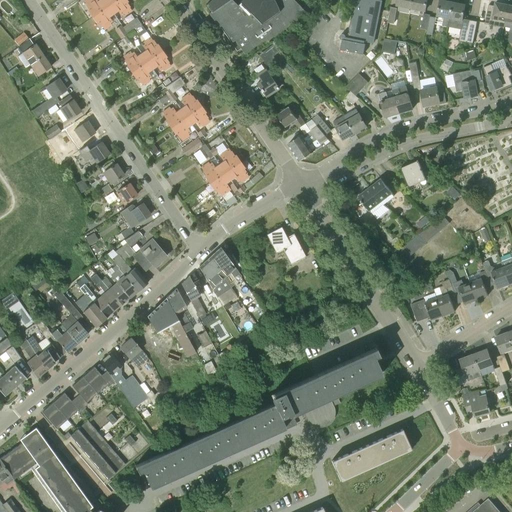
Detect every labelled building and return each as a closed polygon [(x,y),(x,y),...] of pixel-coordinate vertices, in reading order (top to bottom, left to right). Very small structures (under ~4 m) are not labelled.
[(108,6),(103,0),(85,0),(84,1),(87,5),(86,5),(90,9),(89,10),(93,17),(108,6)] [(126,0),(116,0),(108,6),(113,14),(118,11),(121,15),(123,14),(124,15),(131,11),(129,7),(130,7),(126,2),(128,2),(126,0)] [(249,47),(250,47),(258,41),(259,42),(265,38),(268,40),(307,14),(293,0),(211,0),(206,5),(211,12),(209,14),(218,27),(219,26),(237,51),(241,48),(244,53),(250,49),(249,47)] [(340,36),(340,37),(340,38),(341,39),(342,40),(340,50),(363,54),(365,44),(364,44),(364,41),(373,43),(382,1),(376,0),(355,0),(355,3),(358,3),(357,9),(354,8),(348,38),(346,37),(346,36),(345,36),(345,35),(344,34),(343,34),(342,34),(341,35),(340,36)] [(410,12),(419,14),(420,10),(425,11),(427,0),(412,0),(411,8),(410,12)] [(448,24),(453,2),(440,0),(439,0),(437,16),(442,17),(441,23),(448,24)] [(465,39),(468,20),(463,19),(466,5),(453,2),(448,24),(461,27),(459,38),(465,39)] [(504,26),(505,21),(509,5),(496,2),(495,6),(489,5),(485,22),(504,26)] [(109,17),(113,14),(108,6),(93,17),(97,23),(99,22),(102,27),(102,26),(105,30),(111,25),(110,23),(112,22),(109,17)] [(397,8),(391,7),(388,22),(394,24),(397,8)] [(430,16),(427,29),(426,34),(432,35),(435,17),(430,16)] [(127,33),(141,24),(136,18),(123,27),(127,33)] [(468,20),(465,39),(474,41),(477,22),(468,20)] [(141,24),(127,33),(129,37),(130,37),(136,34),(137,35),(145,29),(141,24)] [(127,33),(123,27),(122,26),(116,30),(117,32),(122,37),(123,36),(127,33)] [(23,33),(14,40),(19,47),(28,39),(23,33)] [(141,54),(147,61),(162,51),(157,44),(156,45),(153,41),(152,41),(150,38),(143,42),(145,44),(143,46),(146,50),(141,54)] [(397,41),(385,38),(382,52),(395,54),(397,41)] [(26,67),(30,64),(43,55),(35,44),(18,56),(26,67)] [(267,48),(273,56),(279,52),(273,44),(267,48)] [(454,48),(457,53),(463,50),(460,45),(454,48)] [(475,54),(474,49),(464,51),(466,60),(471,59),(470,55),(475,54)] [(147,61),(152,69),(156,67),(159,71),(161,70),(163,71),(164,71),(170,66),(168,62),(165,58),(166,57),(162,51),(147,61)] [(376,55),(371,51),(366,56),(371,60),(376,55)] [(147,61),(141,54),(136,57),(133,52),(131,54),(130,52),(123,56),(126,60),(125,60),(128,64),(127,65),(132,72),(147,61)] [(43,55),(30,64),(38,75),(51,67),(43,55)] [(454,63),(447,59),(444,64),(451,67),(454,63)] [(152,69),(147,61),(132,72),(136,78),(137,78),(141,82),(144,85),(150,80),(149,79),(151,77),(152,79),(157,76),(152,69)] [(421,87),(417,62),(411,63),(415,88),(421,87)] [(491,64),(483,68),(493,90),(502,86),(503,88),(511,84),(509,76),(511,75),(508,68),(495,74),(491,64)] [(474,80),(460,83),(462,90),(463,90),(465,98),(478,96),(477,90),(485,88),(483,80),(481,80),(479,70),(472,72),(474,80)] [(261,81),(256,84),(265,97),(278,88),(269,75),(269,76),(265,71),(257,76),(261,81)] [(350,90),(355,96),(364,87),(355,77),(346,87),(350,90)] [(60,101),(57,96),(66,90),(58,78),(46,87),(52,97),(33,110),(37,117),(60,101)] [(181,78),(165,88),(167,90),(174,101),(176,100),(175,98),(171,93),(185,83),(181,78)] [(395,97),(399,113),(413,109),(409,93),(408,94),(406,86),(399,88),(401,96),(395,97)] [(437,88),(421,91),(424,106),(446,102),(444,91),(438,92),(437,88)] [(174,101),(167,90),(165,92),(167,94),(159,100),(162,105),(170,99),(172,102),(174,101)] [(355,96),(350,90),(344,95),(352,103),(357,99),(355,96)] [(399,113),(395,97),(388,99),(386,92),(379,94),(381,101),(385,117),(399,113)] [(189,93),(182,98),(183,99),(181,101),(179,99),(175,102),(179,108),(186,117),(201,106),(196,100),(195,101),(192,96),(191,97),(189,93)] [(73,100),(60,108),(68,120),(80,111),(73,100)] [(201,106),(186,117),(191,125),(196,121),(199,126),(201,125),(202,126),(209,122),(206,118),(207,118),(204,113),(205,113),(201,106)] [(186,117),(179,108),(176,111),(172,107),(171,108),(170,107),(163,112),(165,115),(164,116),(167,120),(166,121),(171,127),(186,117)] [(299,128),(301,127),(306,124),(299,114),(296,116),(289,107),(278,115),(286,127),(294,121),(299,128)] [(345,115),(355,133),(367,127),(359,114),(356,109),(345,115)] [(312,120),(325,136),(331,131),(321,118),(318,115),(312,120)] [(355,133),(345,115),(334,121),(337,127),(344,140),(355,133)] [(182,141),(190,137),(188,135),(190,133),(187,129),(192,125),(191,125),(186,117),(171,127),(175,134),(176,133),(179,138),(180,137),(182,141)] [(306,124),(301,127),(305,134),(307,133),(315,145),(311,148),(302,135),(288,145),(300,161),(323,146),(322,145),(329,140),(325,136),(312,120),(306,124)] [(87,121),(75,130),(82,141),(95,133),(87,121)] [(61,132),(56,125),(45,132),(49,140),(61,132)] [(197,133),(199,135),(200,137),(206,133),(203,128),(197,133)] [(198,137),(183,148),(188,154),(203,144),(198,137)] [(152,142),(146,147),(156,161),(162,156),(152,142)] [(101,143),(90,150),(87,145),(79,151),(86,162),(93,157),(97,163),(109,154),(101,143)] [(210,159),(212,157),(214,156),(210,150),(205,143),(201,146),(210,159)] [(221,156),(219,154),(215,157),(215,158),(225,172),(240,162),(235,155),(234,156),(231,151),(230,152),(228,149),(221,153),(223,155),(221,156)] [(210,182),(225,172),(215,158),(208,163),(202,167),(204,170),(203,171),(206,175),(205,176),(210,182)] [(240,162),(225,172),(230,180),(233,183),(234,185),(239,181),(241,180),(242,182),(248,177),(246,174),(247,173),(244,169),(245,168),(240,162)] [(420,163),(402,170),(410,188),(427,181),(420,163)] [(116,164),(103,172),(111,184),(123,175),(116,164)] [(230,180),(225,172),(210,182),(214,189),(215,188),(218,193),(219,192),(221,196),(228,191),(226,189),(228,188),(225,183),(230,180)] [(254,184),(251,181),(244,184),(249,189),(254,184)] [(371,189),(381,203),(393,194),(383,181),(371,189)] [(129,184),(117,192),(124,203),(137,195),(129,184)] [(111,189),(108,185),(99,191),(102,196),(111,189)] [(381,203),(371,189),(367,193),(365,190),(359,195),(370,211),(381,203)] [(455,199),(459,194),(454,189),(449,194),(455,199)] [(223,195),(226,200),(225,201),(229,206),(237,201),(234,195),(233,196),(229,190),(228,191),(223,195)] [(128,209),(122,213),(130,224),(136,220),(138,223),(150,215),(142,203),(130,212),(128,209)] [(418,235),(426,244),(450,223),(442,214),(418,235)] [(430,220),(426,215),(421,219),(425,224),(430,220)] [(134,232),(130,227),(121,233),(125,238),(134,232)] [(281,227),(267,235),(276,253),(283,249),(284,252),(285,252),(291,264),(305,256),(295,236),(288,240),(281,227)] [(125,240),(127,242),(130,246),(143,236),(138,231),(125,240)] [(93,233),(85,238),(90,247),(98,242),(93,233)] [(426,244),(418,235),(400,250),(407,260),(426,244)] [(167,256),(152,239),(133,256),(145,271),(148,269),(153,265),(155,267),(167,256)] [(130,246),(127,242),(116,252),(118,254),(112,259),(117,265),(120,268),(118,269),(138,291),(148,283),(135,267),(132,270),(125,261),(135,252),(130,246)] [(212,256),(225,277),(231,272),(237,280),(242,276),(221,247),(212,256)] [(511,257),(501,262),(503,267),(510,284),(511,283),(511,252),(511,253),(511,254),(511,257)] [(225,277),(212,256),(199,267),(212,289),(217,297),(226,291),(232,287),(225,277)] [(482,263),(485,271),(490,283),(495,281),(498,289),(510,284),(503,267),(492,271),(488,261),(482,263)] [(120,268),(117,265),(112,268),(115,271),(111,275),(117,282),(130,297),(138,291),(118,269),(120,268)] [(457,267),(448,270),(452,284),(462,281),(457,267)] [(470,283),(477,300),(488,295),(485,285),(490,283),(485,271),(480,273),(482,278),(470,283)] [(122,304),(103,282),(96,274),(91,278),(99,287),(101,286),(106,292),(102,296),(114,311),(122,304)] [(80,279),(85,284),(89,281),(84,276),(80,279)] [(189,276),(182,283),(200,317),(206,315),(197,297),(200,295),(189,276)] [(130,297),(117,282),(113,286),(107,279),(103,282),(122,304),(130,297)] [(456,298),(451,286),(449,279),(441,282),(443,286),(439,287),(443,296),(437,298),(443,315),(445,315),(445,316),(454,313),(454,312),(455,311),(451,300),(456,298)] [(465,304),(477,300),(470,283),(458,287),(457,284),(451,286),(456,298),(462,296),(465,304)] [(114,311),(102,296),(98,299),(85,284),(80,288),(85,295),(87,294),(106,317),(114,311)] [(177,288),(167,298),(186,333),(189,331),(193,329),(183,310),(187,308),(186,307),(177,288)] [(61,323),(62,324),(78,343),(88,334),(75,319),(81,314),(61,291),(56,295),(72,313),(61,323)] [(316,296),(320,302),(325,299),(322,293),(316,296)] [(87,294),(85,295),(76,302),(96,327),(107,318),(106,317),(87,294)] [(12,302),(8,296),(2,301),(6,306),(12,302)] [(174,331),(187,356),(196,352),(186,333),(167,298),(148,316),(157,333),(172,325),(174,331)] [(443,315),(437,298),(426,302),(425,300),(411,305),(418,322),(431,317),(432,320),(433,319),(434,320),(442,317),(442,316),(443,315)] [(78,343),(62,324),(51,334),(40,321),(36,324),(47,341),(53,336),(67,352),(78,343)] [(213,342),(206,330),(198,335),(204,347),(213,342)] [(511,349),(511,340),(509,332),(496,337),(502,353),(511,349)] [(27,340),(47,370),(56,362),(55,361),(60,358),(52,345),(47,349),(43,351),(33,336),(27,340)] [(134,363),(145,354),(132,338),(121,347),(134,363)] [(0,354),(5,351),(13,346),(8,339),(0,344),(0,354)] [(47,370),(27,340),(21,344),(31,359),(27,362),(38,378),(47,370)] [(227,349),(219,354),(221,358),(230,353),(232,356),(236,353),(234,351),(242,346),(239,342),(231,347),(230,344),(226,346),(227,349)] [(13,346),(5,351),(13,364),(21,358),(13,346)] [(474,354),(480,370),(494,365),(488,349),(474,354)] [(303,412),(306,419),(307,420),(308,421),(309,423),(310,424),(311,425),(313,425),(314,426),(316,427),(317,427),(319,427),(320,427),(322,427),(323,427),(325,426),(326,426),(328,425),(329,424),(330,423),(331,422),(332,422),(332,421),(333,420),(333,419),(334,418),(334,417),(335,416),(335,415),(335,413),(335,412),(335,411),(335,410),(335,409),(334,408),(334,407),(334,406),(335,405),(340,403),(335,392),(381,372),(374,358),(379,356),(376,351),(272,398),(275,406),(137,468),(139,473),(144,471),(150,485),(295,420),(293,416),(303,412)] [(111,375),(115,381),(134,407),(137,405),(148,397),(134,376),(126,382),(122,376),(121,367),(121,366),(110,353),(101,361),(112,374),(111,375)] [(466,375),(480,370),(474,354),(460,359),(463,368),(457,370),(461,384),(468,382),(466,375)] [(501,367),(503,372),(510,369),(505,354),(497,357),(501,367)] [(4,375),(15,387),(27,378),(20,370),(15,365),(4,375)] [(115,381),(111,375),(107,370),(101,375),(94,366),(83,376),(98,393),(108,384),(109,385),(115,381)] [(507,384),(503,372),(501,367),(495,369),(501,385),(507,384)] [(15,387),(4,375),(0,378),(0,390),(5,396),(15,387)] [(76,398),(84,407),(89,403),(87,402),(98,393),(83,376),(72,385),(80,394),(76,398)] [(154,404),(166,391),(164,387),(154,394),(151,391),(147,393),(154,404)] [(480,397),(479,391),(464,395),(468,411),(473,409),(475,416),(491,412),(486,395),(480,397)] [(53,402),(68,419),(78,410),(79,411),(84,407),(76,398),(72,401),(64,392),(53,402)] [(68,419),(53,402),(42,411),(57,428),(68,419)] [(71,435),(80,446),(97,431),(88,420),(71,435)] [(367,445),(376,465),(411,450),(402,429),(386,436),(385,436),(384,436),(382,437),(382,438),(367,445)] [(0,459),(14,479),(29,468),(53,451),(38,431),(0,458),(0,459)] [(97,431),(80,446),(89,457),(106,442),(97,431)] [(106,442),(89,457),(99,468),(116,453),(106,442)] [(376,465),(367,445),(351,452),(351,451),(349,452),(347,453),(348,454),(332,461),(341,481),(376,465)] [(53,451),(29,468),(60,511),(103,511),(100,510),(99,510),(94,504),(89,508),(52,456),(55,454),(53,451)] [(116,453),(99,468),(108,479),(125,464),(116,453)] [(14,479),(0,459),(0,483),(4,481),(6,485),(14,479)] [(501,511),(489,498),(472,511),(501,511)] [(20,511),(11,499),(3,504),(8,511),(20,511)] [(8,511),(3,504),(0,501),(0,500),(0,511),(8,511)]
